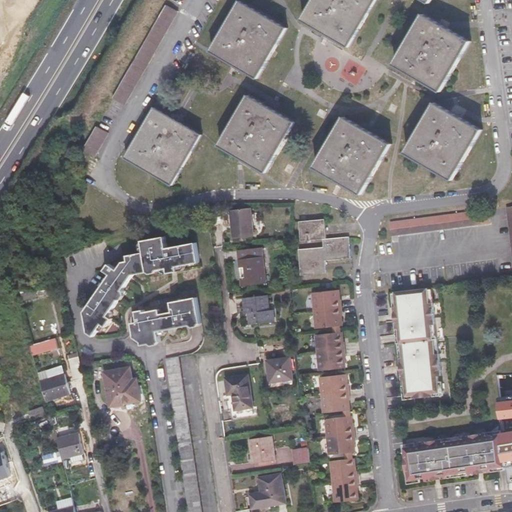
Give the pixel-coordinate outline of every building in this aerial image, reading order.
[(242,0),(213,50),(260,78),(289,28),(242,0)] [(316,0),(305,19),(351,46),(377,0),(316,0)] [(124,103),(176,11),(164,4),(112,96),(124,103)] [(425,15),(398,64),(444,91),(472,42),(425,15)] [(250,94),(221,144),(269,172),(297,122),(250,94)] [(437,102),(409,152),(456,179),(484,129),(437,102)] [(157,107),(128,156),(175,184),(204,134),(157,107)] [(346,116),(318,165),(365,193),(394,143),(346,116)] [(93,156),(107,133),(95,126),(81,150),(93,156)] [(452,214),(449,214),(450,227),(491,222),(489,208),(452,214)] [(232,211),(236,238),(256,236),(253,209),(232,211)] [(449,214),(424,218),(425,231),(450,227),(449,214)] [(425,231),(424,218),(390,223),(392,236),(425,231)] [(301,249),(303,276),(329,273),(328,261),(353,258),(351,237),(328,238),(326,220),(302,222),(304,241),(325,239),(326,247),(301,249)] [(86,325),(88,334),(94,338),(103,326),(107,328),(112,320),(108,318),(117,304),(120,303),(123,299),(122,296),(137,273),(140,276),(145,275),(148,272),(169,268),(169,273),(179,271),(179,267),(201,263),(199,251),(198,244),(167,249),(165,235),(142,239),(144,252),(127,255),(122,264),(120,263),(118,266),(113,263),(107,272),(110,275),(84,313),(87,325),(86,325)] [(238,251),(242,285),(266,283),(262,248),(238,251)] [(398,307),(398,318),(398,326),(398,330),(403,330),(407,360),(403,360),(404,361),(406,384),(410,383),(413,399),(422,398),(422,400),(438,398),(438,396),(447,394),(445,378),(448,377),(445,354),(441,355),(437,325),(441,325),(438,301),(433,302),(432,287),(398,292),(400,306),(398,307)] [(314,295),(316,313),(344,309),(343,301),(341,301),(339,292),(314,295)] [(248,312),(250,325),(276,321),(274,309),(270,310),(268,294),(244,297),(245,312),(248,312)] [(199,325),(201,323),(199,313),(201,312),(199,298),(196,295),(190,296),(189,299),(172,302),(173,310),(160,312),(160,308),(144,310),(144,314),(145,318),(131,321),(133,333),(147,342),(151,341),(153,343),(159,343),(161,339),(159,329),(172,328),(191,325),(193,326),(198,326),(199,325)] [(344,309),(316,313),(318,330),(335,328),(342,327),(344,327),(343,317),(345,317),(344,309)] [(403,330),(398,330),(402,347),(403,360),(407,360),(403,330)] [(319,338),(322,356),(349,352),(347,344),(346,344),(345,335),(343,335),(336,336),(319,338)] [(58,340),(32,347),(35,358),(61,352),(58,340)] [(349,352),(322,356),(324,373),(349,370),(348,360),(350,359),(349,352)] [(166,358),(190,511),(203,511),(180,356),(166,358)] [(268,359),(271,382),(295,379),(291,356),(268,359)] [(69,360),(75,381),(85,379),(80,357),(69,360)] [(42,381),(66,375),(63,365),(39,372),(42,381)] [(144,402),(141,389),(136,390),(134,380),(132,368),(106,372),(111,400),(121,399),(122,406),(144,402)] [(228,377),(231,394),(235,393),(237,409),(235,409),(237,421),(257,418),(255,406),(250,374),(228,377)] [(66,375),(42,381),(48,401),(71,394),(66,375)] [(326,397),(353,393),(352,386),(351,386),(350,376),(324,379),(326,397)] [(329,416),(347,413),(354,412),(353,402),(355,402),(353,393),(326,397),(329,416)] [(438,398),(422,400),(423,406),(452,401),(451,394),(447,394),(438,396),(438,398)] [(355,418),(348,419),(330,422),(333,439),(359,435),(359,428),(357,428),(355,418)] [(72,463),(87,460),(80,433),(58,438),(63,458),(71,456),(72,463)] [(497,469),(507,467),(503,435),(494,436),(493,433),(472,436),(473,439),(459,441),(460,447),(463,473),(477,471),(477,475),(498,472),(497,469)] [(252,437),(256,462),(277,458),(273,434),(252,437)] [(359,435),(333,439),(335,457),(351,455),(359,454),(360,454),(359,443),(360,442),(359,435)] [(455,474),(463,473),(460,447),(459,441),(451,442),(450,439),(428,442),(429,445),(412,447),(413,453),(412,453),(414,472),(416,472),(417,480),(433,477),(433,481),(455,478),(455,474)] [(295,449),(297,463),(311,461),(310,447),(295,449)] [(58,451),(43,455),(46,464),(61,460),(58,451)] [(339,484),(365,480),(364,473),(362,473),(360,461),(359,461),(352,462),(337,464),(339,484)] [(289,501),(284,472),(261,477),(263,490),(253,492),(255,507),(287,501),(289,501)] [(366,489),(365,480),(339,484),(342,505),(366,502),(364,489),(366,489)] [(61,510),(76,506),(73,497),(58,501),(61,510)]
